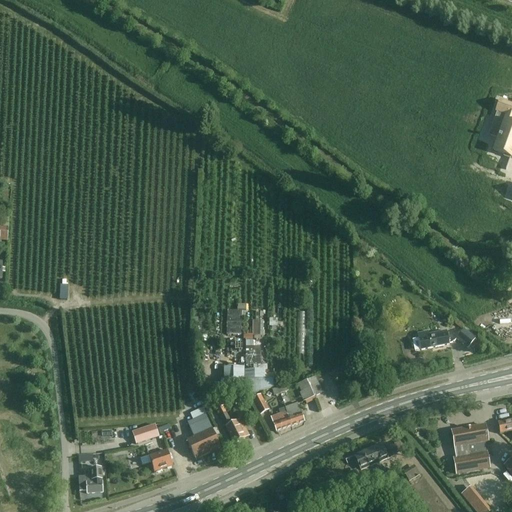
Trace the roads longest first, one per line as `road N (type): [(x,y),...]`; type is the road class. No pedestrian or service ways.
road 1 (secondary): [(182,500),(376,412),(511,376)]
road 2 (unclassified): [(64,511),(54,349),(35,318),(0,312)]
